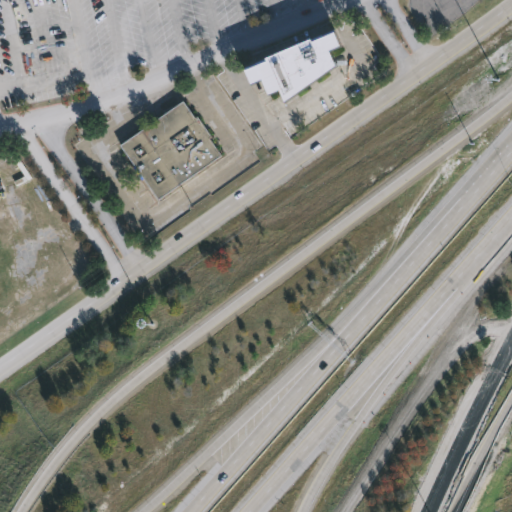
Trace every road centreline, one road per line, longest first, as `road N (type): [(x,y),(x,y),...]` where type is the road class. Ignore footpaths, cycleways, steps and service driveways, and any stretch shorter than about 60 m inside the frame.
road 1 (motorway): [(511,95),(128,387),(21,511)]
road 2 (secondary): [(511,5),(0,374)]
road 3 (motorway): [(248,511),(511,216)]
road 4 (residential): [(0,136),(88,112),(360,0)]
road 5 (motorway): [(302,511),(358,422),(464,292)]
road 6 (motorway): [(511,145),(347,336)]
road 7 (motorway): [(347,336),(190,511)]
road 8 (motorway): [(274,391),(143,511)]
road 9 (motorway): [(444,511),(511,400)]
